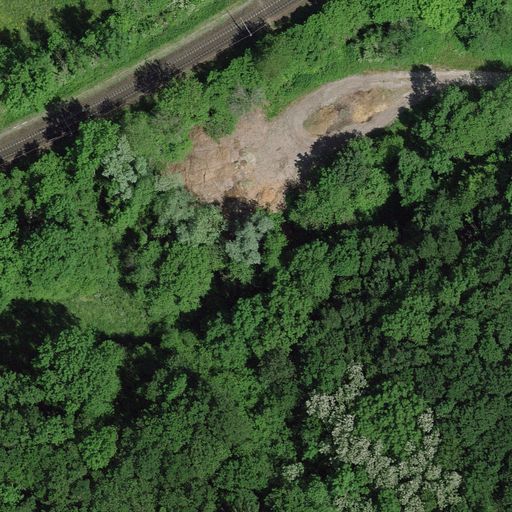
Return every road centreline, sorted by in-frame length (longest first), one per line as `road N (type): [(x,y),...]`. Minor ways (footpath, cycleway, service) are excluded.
road 1 (track): [(511,162),(432,216),(190,329)]
road 2 (track): [(511,78),(451,73),(188,192)]
